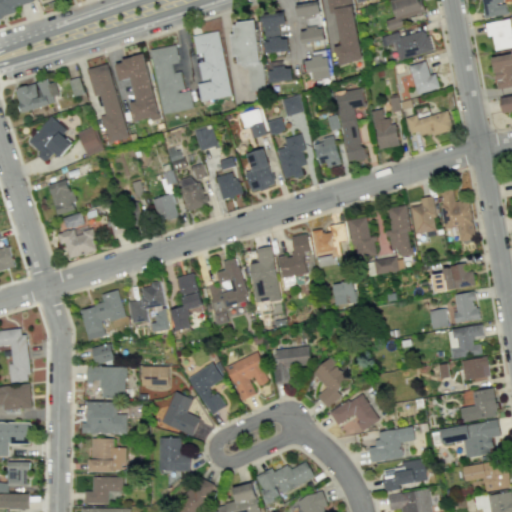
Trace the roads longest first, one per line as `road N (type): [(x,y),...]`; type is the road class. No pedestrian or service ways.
road 1 (residential): [(0,302),(511,142)]
road 2 (residential): [(58,511),(61,333),(0,141)]
road 3 (residential): [(511,332),(449,0)]
road 4 (residential): [(360,511),(355,482),(293,412),(224,438),(222,457),(241,461),(308,433)]
road 5 (secondary): [(0,66),(218,0)]
road 6 (secondary): [(143,0),(0,47)]
